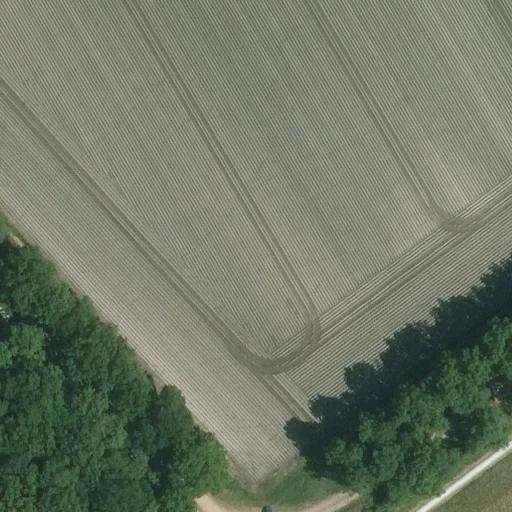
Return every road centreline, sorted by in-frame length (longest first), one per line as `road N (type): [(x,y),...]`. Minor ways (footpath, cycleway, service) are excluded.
road 1 (track): [(210,511),(0,291)]
road 2 (track): [(317,511),(511,381)]
